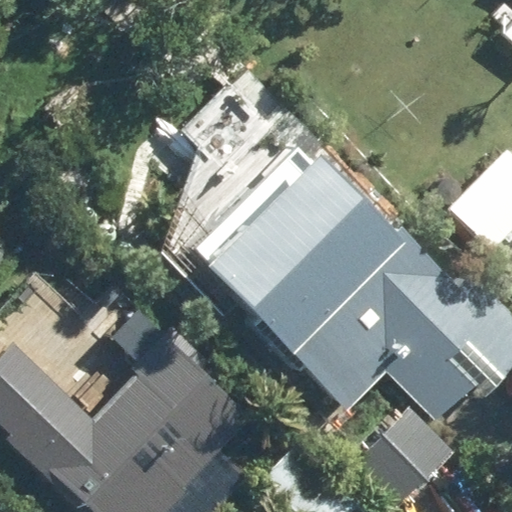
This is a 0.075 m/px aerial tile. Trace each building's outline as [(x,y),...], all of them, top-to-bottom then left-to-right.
[(511,50),(511,6),(490,29),(511,50)] [(281,153),(272,143),(175,245),(183,254),(177,260),(336,412),(373,375),(424,423),(474,371),(486,381),(511,353),(511,322),(458,271),(442,286),(378,224),(373,228),(287,147),(281,153)] [(477,252),(511,216),(511,166),(491,146),(432,209),(477,252)] [(197,511),(233,474),(205,447),(234,415),(184,370),(193,360),(152,322),(108,370),(113,374),(74,417),(0,347),(0,450),(65,511),(197,511)] [(277,440),(242,476),(281,511),(334,511),(343,503),(277,440)]
